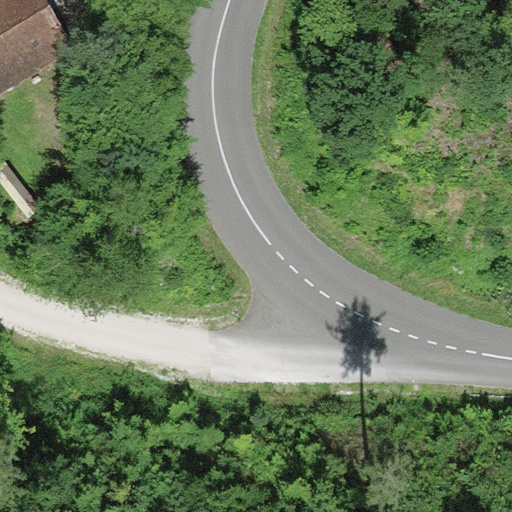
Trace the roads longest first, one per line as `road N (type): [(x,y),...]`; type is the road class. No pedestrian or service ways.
road 1 (tertiary): [(511,359),(376,324),(273,218),(236,154),(214,93),(228,0)]
road 2 (track): [(376,324),(256,353),(31,305),(0,291)]
